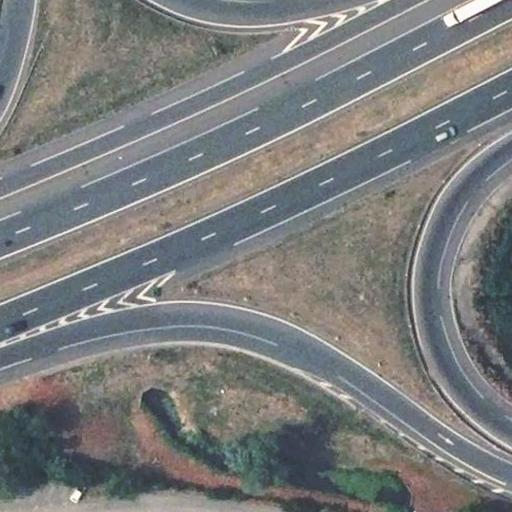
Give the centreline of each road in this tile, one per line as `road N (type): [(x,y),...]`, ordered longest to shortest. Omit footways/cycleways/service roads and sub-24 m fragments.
road 1 (motorway): [(510,0),(0,240)]
road 2 (motorway): [(0,322),(232,224),(511,89)]
road 3 (motorway): [(0,357),(143,316),(231,316),(308,345),(511,475)]
road 4 (motorway): [(394,0),(274,65),(0,189)]
road 5 (motorway): [(511,430),(483,414),(458,384),(428,305),(452,201),(511,144)]
road 6 (motorway): [(341,0),(239,13),(176,0)]
